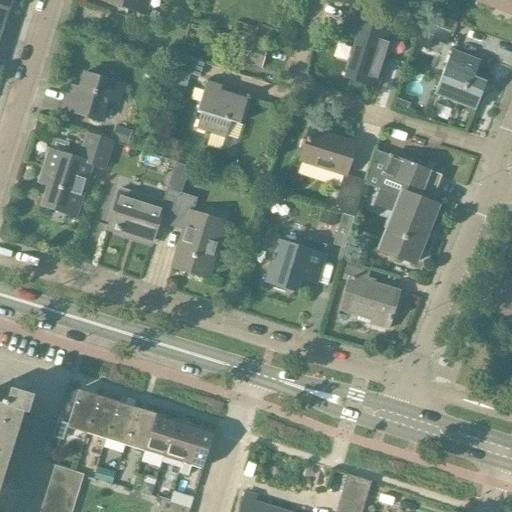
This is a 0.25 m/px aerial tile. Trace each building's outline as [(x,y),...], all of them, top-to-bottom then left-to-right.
[(12,0),(0,0),(0,10),(8,13),(12,0)] [(149,0),(97,0),(135,12),(145,15),(149,0)] [(511,0),(476,0),(476,2),(511,16),(511,0)] [(427,14),(422,25),(453,36),(457,25),(427,14)] [(113,37),(117,22),(102,17),(98,32),(113,37)] [(357,41),(344,79),(375,89),(393,33),(346,18),(341,36),(357,41)] [(244,41),(237,62),(261,69),(267,48),(244,41)] [(451,51),(434,95),(473,111),(484,83),(472,78),(479,62),(451,51)] [(171,87),(171,88),(185,92),(191,75),(199,78),(203,65),(180,58),(176,71),(171,87)] [(70,86),(62,111),(101,123),(107,102),(117,105),(123,86),(84,74),(79,89),(70,86)] [(200,114),(195,130),(226,140),(231,124),(239,126),(245,104),(218,96),(221,88),(206,83),(197,113),(200,114)] [(398,100),(394,109),(406,114),(410,105),(398,100)] [(117,125),(112,139),(127,144),(132,130),(117,125)] [(309,131),(299,162),(345,176),(355,145),(309,131)] [(50,152),(41,183),(51,186),(44,207),(77,217),(93,166),(104,169),(112,142),(87,135),(79,160),(65,156),(68,144),(54,139),(50,152)] [(373,158),(365,185),(377,189),(378,188),(400,196),(401,193),(406,195),(428,203),(431,196),(432,196),(440,176),(390,156),(388,163),(373,158)] [(184,180),(188,167),(175,163),(170,176),(184,180)] [(256,176),(253,187),(264,190),(267,179),(256,176)] [(344,176),(333,210),(354,217),(365,182),(344,176)] [(278,178),(272,177),(268,190),(278,193),(281,183),(278,178)] [(120,191),(109,227),(153,241),(159,222),(173,227),(182,194),(166,190),(162,204),(120,191)] [(400,196),(379,250),(414,263),(436,206),(428,203),(406,195),(401,193),(400,196)] [(182,194),(173,227),(186,231),(174,269),(206,279),(223,223),(192,213),(196,199),(182,194)] [(337,215),(323,211),(319,222),(334,227),(337,215)] [(341,213),(331,245),(343,248),(352,217),(341,213)] [(302,241),(299,249),(278,242),(266,283),(293,291),(297,278),(315,283),(323,256),(311,252),(313,244),(302,241)] [(346,249),(342,262),(347,264),(358,267),(362,254),(346,249)] [(492,298),(499,301),(493,316),(511,322),(511,264),(506,262),(492,298)] [(347,279),(338,309),(358,316),(360,311),(371,314),(368,324),(387,330),(399,292),(366,281),(369,271),(358,267),(347,264),(342,278),(347,279)] [(0,402),(0,485),(23,411),(27,413),(33,395),(9,388),(5,402),(1,400),(0,402)] [(87,433),(98,396),(79,391),(68,427),(87,433)] [(106,439),(117,403),(98,396),(87,433),(106,439)] [(126,445),(137,409),(117,403),(106,439),(126,445)] [(144,451),(155,414),(137,409),(126,445),(144,451)] [(164,457),(175,421),(155,414),(144,451),(164,457)] [(175,421),(164,457),(183,463),(194,426),(175,421)] [(194,426),(183,463),(202,469),(213,433),(194,426)] [(55,466),(52,478),(81,486),(84,475),(55,466)] [(102,469),(99,479),(111,483),(114,472),(102,469)] [(347,474),(344,486),(368,494),(372,482),(347,474)] [(81,486),(52,478),(48,489),(77,498),(81,486)] [(142,492),(151,496),(154,486),(145,483),(142,492)] [(368,494),(344,486),(340,497),(365,505),(368,494)] [(77,498),(48,489),(45,500),(73,509),(77,498)] [(239,511),(287,511),(254,502),(256,496),(246,492),(239,511)] [(337,508),(349,511),(361,511),(362,511),(365,505),(340,497),(337,508)] [(158,511),(159,511),(188,511),(190,508),(162,499),(158,511)] [(72,511),(73,509),(45,500),(41,511),(72,511)]
